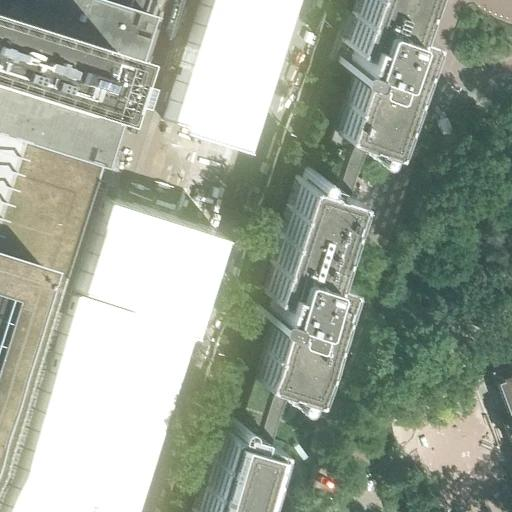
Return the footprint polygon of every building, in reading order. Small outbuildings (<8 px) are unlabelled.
[(0,0),(0,451),(50,294),(91,164),(101,134),(113,96),(119,98),(123,82),(118,81),(139,12),(143,0),(0,0)] [(403,28),(412,4),(413,2),(413,1),(413,0),(349,0),(349,3),(347,9),(351,10),(341,41),(347,43),(343,54),(340,56),(337,63),(339,66),(346,68),(345,71),(352,74),(334,126),(333,129),(336,131),(337,130),(343,132),(368,141),(366,147),(366,150),(367,152),(369,154),(372,154),(375,153),(376,151),(378,145),(381,146),(382,146),(381,147),(385,148),(386,145),(385,144),(394,119),(395,120),(396,117),(395,117),(404,92),(404,93),(405,90),(413,65),(414,65),(425,35),(411,30),(410,31),(403,28)] [(340,284),(341,284),(342,280),(338,279),(338,280),(336,279),(341,265),(325,260),(328,250),(329,250),(330,247),(329,247),(337,222),(338,222),(338,220),(346,195),(347,195),(348,191),(344,190),(344,191),(337,189),(325,185),(312,181),(314,175),(314,172),(313,169),(310,168),(307,168),(305,169),(304,172),(302,178),(298,177),(298,175),(295,174),(294,178),(293,178),(286,203),(285,205),(286,206),(278,231),(277,231),(276,233),(277,233),(269,258),(268,258),(258,289),(265,291),(261,302),(258,304),(256,311),(257,314),(272,319),(271,322),(262,347),(257,364),(253,378),(256,379),(257,378),(289,388),(287,394),(286,397),(288,400),(290,401),(293,401),(295,400),(297,398),(299,392),(302,393),(302,394),(305,395),(307,391),(306,391),(314,366),(315,364),(323,338),(323,339),(324,336),(323,336),(331,311),(332,311),(333,309),(332,309),(340,284)] [(511,363),(490,371),(507,418),(500,420),(511,451),(511,363)] [(260,511),(248,508),(255,483),(256,484),(256,481),(263,456),(264,456),(265,454),(264,454),(271,428),(272,428),(273,425),(270,424),(269,425),(262,423),(250,419),(237,415),(239,409),(239,406),(237,404),(235,402),(232,402),(229,406),(227,412),(223,411),(224,410),(220,409),(219,413),(220,413),(212,438),(211,440),(204,466),(203,466),(203,468),(196,493),(195,493),(194,495),(195,496),(190,511),(260,511)] [(371,461),(363,428),(338,434),(347,467),(371,461)]
